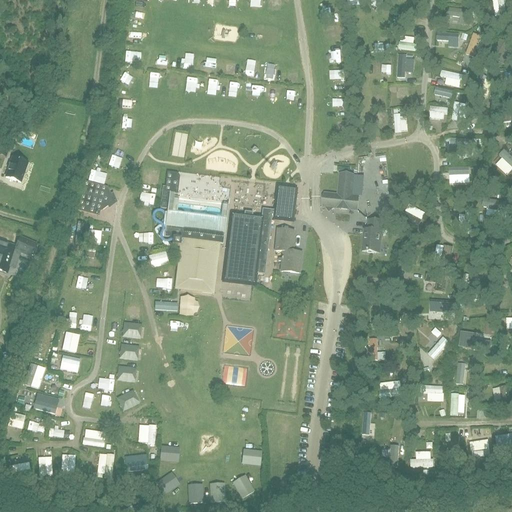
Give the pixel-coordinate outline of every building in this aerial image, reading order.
[(254,0),(254,9),(263,11),(264,0),(254,0)] [(274,0),(275,9),(286,8),(285,0),(274,0)] [(499,10),(509,8),(507,2),(498,4),(499,10)] [(134,16),(149,16),(148,5),(133,5),(134,16)] [(130,40),(148,40),(148,27),(130,26),(130,40)] [(332,36),(333,47),(344,46),(343,35),(332,36)] [(444,50),(456,51),(455,54),(466,54),(467,43),(444,43),(444,50)] [(133,63),(147,58),(143,48),(130,53),(133,63)] [(404,56),(421,57),(421,50),(404,49),(404,56)] [(158,60),(167,61),(168,52),(158,51),(158,60)] [(195,69),(195,53),(185,53),(185,69),(195,69)] [(204,57),(204,72),(214,72),(214,57),(204,57)] [(337,67),(346,66),(345,58),(336,59),(337,67)] [(242,62),(241,71),(252,71),(252,62),(242,62)] [(420,78),(420,64),(412,64),(412,78),(420,78)] [(220,74),(231,75),(232,66),(220,65),(220,74)] [(398,81),(398,69),(389,69),(388,80),(398,81)] [(259,70),(259,82),(270,82),(270,71),(259,70)] [(279,84),(288,86),(290,72),(281,70),(279,84)] [(170,84),(181,85),(182,73),(171,72),(170,84)] [(192,75),(190,86),(199,87),(200,76),(192,75)] [(210,84),(221,86),(222,78),(211,77),(210,84)] [(294,87),(305,87),(306,77),(294,77),(294,87)] [(452,83),(451,92),(462,93),(462,79),(447,79),(447,83),(452,83)] [(235,94),(244,94),(245,82),(235,82),(235,94)] [(346,91),(346,82),(338,82),(338,91),(346,91)] [(261,97),(262,85),(251,85),(250,96),(261,97)] [(271,103),(281,103),(281,88),(271,88),(271,103)] [(292,91),(292,103),(303,103),(303,91),(292,91)] [(401,103),(413,103),(413,100),(419,100),(419,94),(400,94),(401,103)] [(392,108),(391,95),(382,95),(382,108),(392,108)] [(406,119),(399,120),(402,135),(414,134),(412,122),(406,122),(406,119)] [(124,130),(138,130),(139,121),(124,120),(124,130)] [(392,121),(382,121),(382,130),(392,130),(392,121)] [(116,157),(114,168),(127,171),(129,160),(116,157)] [(20,183),(27,163),(12,158),(5,178),(20,183)] [(511,165),(507,161),(500,168),(511,179),(511,178),(511,165)] [(91,181),(102,184),(104,174),(93,171),(91,181)] [(164,238),(172,239),(219,245),(220,244),(223,244),(228,203),(227,204),(201,202),(174,197),(174,194),(177,195),(179,177),(177,174),(167,173),(165,187),(162,187),(160,209),(167,210),(164,238)] [(352,197),(354,176),(340,174),(338,195),(324,194),(323,207),(325,207),(326,208),(326,209),(332,209),(333,208),(356,210),(358,197),(352,197)] [(110,205),(112,197),(107,187),(84,181),(77,211),(99,216),(100,211),(101,211),(110,205)] [(271,219),(272,219),(272,221),(293,223),(298,189),(276,186),(273,211),(262,209),(261,217),(230,213),(221,283),(256,287),(257,274),(255,274),(259,242),(268,243),(271,219)] [(411,217),(424,223),(427,216),(414,210),(411,217)] [(138,229),(153,228),(152,215),(137,216),(138,229)] [(362,241),(361,251),(379,253),(383,221),(369,220),(368,230),(366,230),(364,242),(362,241)] [(299,273),(301,253),(291,252),(293,231),(277,230),(275,251),(283,252),(282,257),(281,257),(281,259),(278,258),(278,261),(282,262),(281,271),(299,273)] [(97,246),(105,246),(105,232),(97,232),(97,246)] [(20,238),(16,248),(15,250),(19,252),(30,257),(31,255),(33,256),(34,255),(37,249),(36,247),(35,247),(35,245),(20,238)] [(156,239),(142,240),(143,254),(156,254),(156,239)] [(213,294),(219,245),(172,239),(180,247),(175,290),(213,294)] [(9,265),(15,267),(19,252),(15,250),(16,248),(0,242),(0,270),(7,273),(9,265)] [(450,250),(448,267),(456,268),(457,251),(450,250)] [(152,259),(156,271),(173,267),(170,254),(152,259)] [(84,279),(85,287),(98,287),(97,278),(84,279)] [(180,315),(180,303),(168,303),(168,307),(162,307),(162,314),(180,315)] [(124,329),(125,318),(115,317),(114,328),(124,329)] [(75,349),(77,336),(70,335),(66,354),(73,355),(73,359),(80,360),(82,350),(75,349)] [(446,342),(440,351),(449,356),(454,347),(446,342)] [(374,345),(375,364),(384,363),(383,344),(374,345)] [(173,348),(171,355),(179,357),(181,350),(173,348)] [(117,362),(119,351),(110,350),(108,361),(117,362)] [(260,369),(262,355),(243,353),(241,367),(260,369)] [(241,368),(240,380),(258,382),(259,370),(241,368)] [(105,388),(104,402),(112,403),(113,389),(105,388)] [(171,401),(172,393),(152,389),(150,396),(171,401)] [(442,414),(445,398),(439,397),(438,402),(432,400),(430,411),(442,414)] [(469,400),(457,400),(457,416),(468,416),(469,400)] [(250,414),(259,415),(259,407),(251,406),(250,414)] [(104,408),(104,416),(115,416),(116,408),(104,408)] [(33,424),(33,433),(45,434),(46,424),(33,424)] [(153,446),(153,429),(143,428),(143,445),(153,446)] [(246,444),(258,443),(258,434),(246,434),(246,444)] [(167,446),(177,446),(178,436),(167,435),(167,446)] [(419,461),(434,460),(434,453),(419,453),(419,461)] [(78,475),(78,457),(66,456),(65,475),(78,475)] [(116,478),(117,456),(102,456),(101,478),(116,478)] [(387,457),(387,465),(405,465),(405,458),(387,457)] [(42,478),(54,478),(55,459),(42,459),(42,478)] [(436,461),(414,462),(415,471),(436,470),(436,461)] [(182,476),(182,467),(169,466),(169,475),(182,476)]
